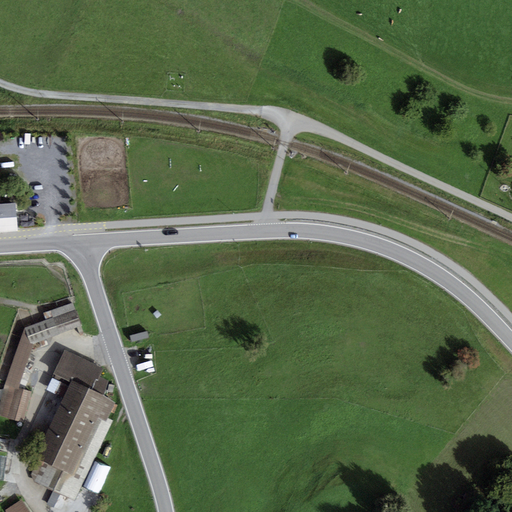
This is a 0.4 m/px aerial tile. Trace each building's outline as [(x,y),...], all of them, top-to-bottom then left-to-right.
[(0,200),(0,231),(17,231),(16,203),(0,204),(0,200)] [(46,320),(25,328),(31,346),(83,327),(73,302),(44,313),(46,320)] [(31,346),(25,328),(5,385),(16,388),(19,389),(32,349),(31,346)] [(103,369),(65,351),(53,375),(55,375),(53,380),(69,387),(34,458),(44,463),(34,482),(75,501),(113,421),(108,418),(115,403),(104,395),(108,381),(99,377),(103,369)] [(16,388),(5,385),(0,402),(0,416),(7,418),(16,388)] [(19,389),(16,388),(7,418),(23,423),(32,393),(19,389)] [(97,465),(88,492),(100,496),(109,468),(97,465)] [(30,511),(21,499),(6,510),(6,511),(30,511)]
